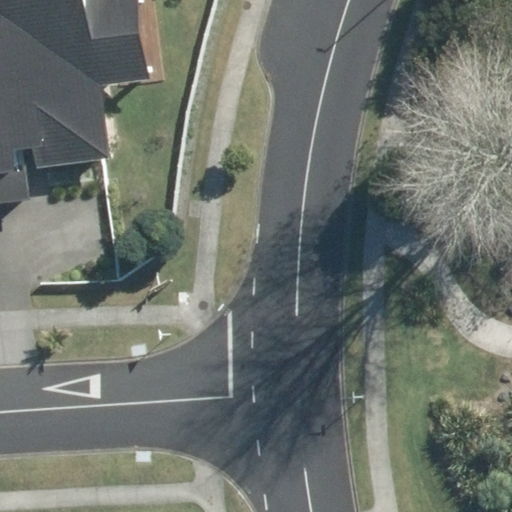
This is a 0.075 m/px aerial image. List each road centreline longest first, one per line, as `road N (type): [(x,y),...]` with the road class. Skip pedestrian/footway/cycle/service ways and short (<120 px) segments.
road 1 (residential): [(358,0),(316,189),(283,405)]
road 2 (residential): [(0,408),(283,405)]
